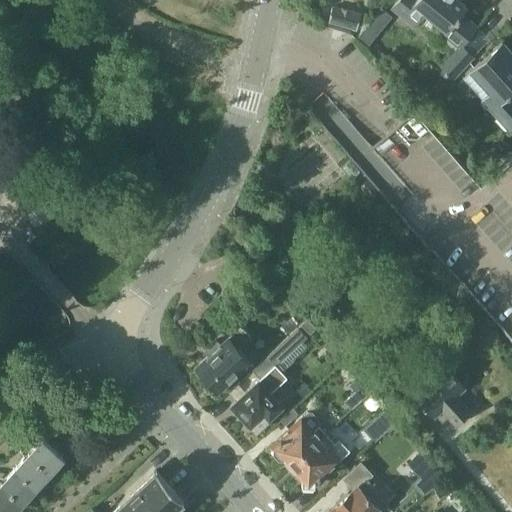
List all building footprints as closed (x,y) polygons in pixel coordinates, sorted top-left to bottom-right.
[(397,0),(391,8),(413,26),(424,13),(445,30),(440,37),(455,49),(461,43),(478,26),(461,12),(466,6),(458,0),(397,0)] [(327,21),(356,28),(360,11),(331,4),(327,21)] [(366,46),(373,36),(363,28),(355,39),(366,46)] [(482,99),(510,130),(511,127),(511,96),(508,92),(511,88),(511,52),(501,41),(469,70),(490,92),(482,99)] [(449,81),(474,56),(461,43),(455,49),(436,68),(449,81)] [(385,60),(390,57),(384,49),(379,53),(385,60)] [(511,155),(480,184),(414,109),(371,147),(322,91),(314,98),(305,106),(363,172),(511,342),(511,155)] [(232,309),(242,320),(271,294),(261,282),(232,309)] [(237,348),(250,336),(240,325),(219,343),(216,339),(205,350),(208,354),(196,365),(217,389),(248,360),(237,348)] [(250,422),(256,428),(281,405),(269,392),(286,377),(275,366),(307,337),(298,327),(266,356),(273,364),(231,404),(249,423),(250,422)] [(441,409),(455,425),(470,411),(455,396),(465,387),(441,361),(429,373),(431,375),(411,393),(433,416),(441,409)] [(344,400),(351,407),(360,399),(354,392),(344,400)] [(364,430),(373,440),(394,421),(384,411),(364,430)] [(325,432),(319,425),(319,421),(311,412),(307,412),(271,445),(271,446),(271,452),(277,458),(282,458),(289,465),(325,432)] [(325,432),(289,465),(301,478),(300,484),(312,484),(312,479),(336,458),(337,460),(349,449),(338,438),(334,442),(325,432)] [(41,437),(32,447),(53,466),(62,456),(41,437)] [(32,447),(23,457),(44,476),(53,466),(32,447)] [(23,457),(14,467),(34,486),(44,476),(23,457)] [(336,503),(328,510),(329,511),(371,511),(374,510),(375,511),(389,511),(397,505),(379,485),(375,489),(364,478),(369,473),(359,462),(342,478),(352,489),(349,491),(335,503),(336,503)] [(14,467),(5,477),(25,496),(34,486),(14,467)] [(110,511),(168,511),(183,498),(156,469),(110,511)] [(5,477),(0,482),(0,491),(16,506),(25,496),(5,477)] [(11,511),(16,506),(0,491),(0,509),(3,511),(11,511)]
